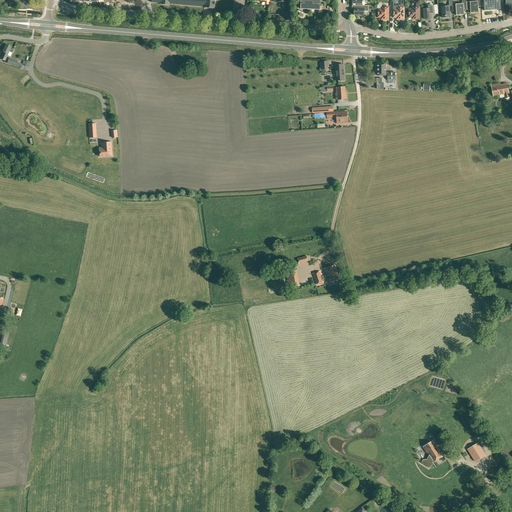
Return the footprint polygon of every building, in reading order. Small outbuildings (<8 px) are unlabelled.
[(151,0),(151,2),(160,3),(160,5),(169,5),(169,3),(204,6),(204,8),(214,9),(214,0),(217,0),(216,0),(151,0)] [(272,0),(272,1),(275,1),(275,2),(282,2),(282,8),(286,9),(286,0),(272,0)] [(319,1),(313,0),(305,0),(303,0),(300,0),(300,8),(319,9),(319,1)] [(393,9),(393,18),(397,18),(397,19),(397,20),(401,19),(404,19),(404,0),(399,0),(399,4),(393,4),(393,9)] [(484,0),(484,11),(501,9),(500,0),(484,0)] [(467,2),(467,4),(467,5),(467,11),(471,11),(471,14),(471,13),(475,13),(475,12),(479,12),(478,2),(478,1),(467,2)] [(378,6),(378,9),(377,18),(381,18),(381,19),(389,19),(389,7),(381,7),(381,6),(381,5),(380,4),(379,5),(378,5),(378,6)] [(463,4),(452,4),(452,6),(453,13),(456,12),(457,17),(457,15),(464,15),(464,4),(463,4)] [(362,6),(358,5),(358,8),(357,9),(354,9),(354,15),(357,15),(357,16),(361,16),(361,15),(364,15),(364,12),(365,11),(368,11),(369,6),(362,5),(362,6)] [(434,14),(434,5),(426,6),(427,9),(424,9),(424,19),(431,18),(431,14),(434,14)] [(445,5),(441,5),(442,17),(450,17),(449,6),(445,6),(445,5)] [(412,9),(408,9),(408,18),(412,18),(412,19),(419,19),(419,7),(412,7),(412,9)] [(5,61),(8,54),(9,51),(12,52),(13,49),(11,48),(11,47),(5,44),(2,51),(3,52),(0,59),(5,61)] [(22,65),(17,63),(18,60),(9,58),(7,63),(21,68),(22,65)] [(378,64),(378,76),(388,76),(388,80),(395,80),(395,72),(386,73),(386,72),(385,64),(378,64)] [(343,65),(335,65),(336,73),(336,81),(339,81),(339,82),(339,81),(345,81),(344,73),(343,65)] [(509,97),(508,93),(509,93),(507,84),(498,86),(497,84),(491,85),(493,96),(504,94),(505,98),(509,97)] [(337,100),(347,99),(347,94),(346,94),(345,87),(336,88),(337,100)] [(337,112),(327,113),(327,117),(337,117),(337,123),(348,122),(347,112),(337,113),(337,112)] [(101,148),(99,148),(99,157),(112,156),(111,142),(107,142),(105,142),(101,143),(101,148)] [(324,276),(322,277),(323,281),(329,279),(331,285),(334,284),(334,282),(339,280),(334,265),(324,269),(327,276),(324,277),(324,276)] [(286,272),(289,287),(298,285),(296,277),(295,270),(291,271),(286,272)] [(324,282),(320,272),(313,274),(316,285),(324,282)] [(426,467),(444,456),(438,447),(439,446),(435,439),(434,440),(423,447),(430,458),(423,462),(426,467)] [(476,453),(472,447),(468,449),(475,462),(484,456),(481,450),(476,453)] [(467,464),(460,469),(464,474),(471,469),(467,464)] [(442,486),(455,479),(450,471),(439,478),(440,481),(439,481),(442,486)]
